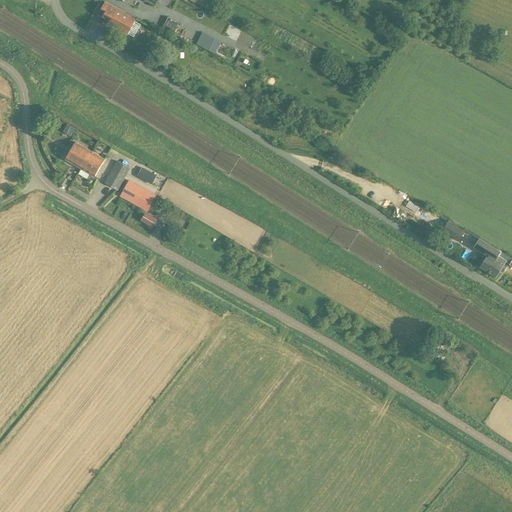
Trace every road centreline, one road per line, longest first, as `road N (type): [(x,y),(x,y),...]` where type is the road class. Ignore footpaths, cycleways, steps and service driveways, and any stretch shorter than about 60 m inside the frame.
road 1 (unclassified): [(511,458),(330,344),(49,187),(30,157),(21,86),(0,63)]
road 2 (unclassified): [(511,298),(64,20)]
